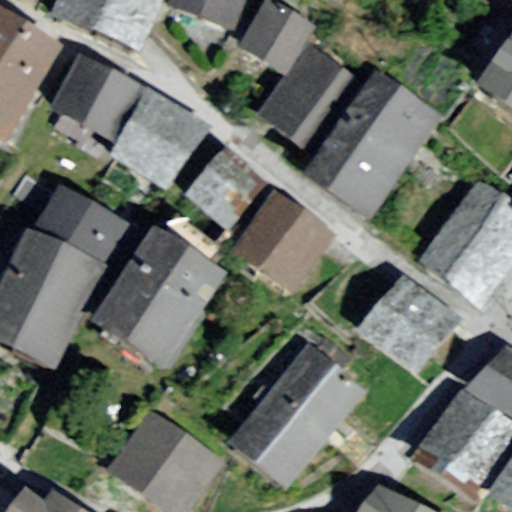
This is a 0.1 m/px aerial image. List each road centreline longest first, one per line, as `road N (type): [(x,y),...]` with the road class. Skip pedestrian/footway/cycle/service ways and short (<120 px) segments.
road 1 (residential): [(0,10),(167,88),(393,272),(483,332)]
road 2 (residential): [(483,332),(387,467),(322,511)]
road 3 (residential): [(114,511),(6,460)]
